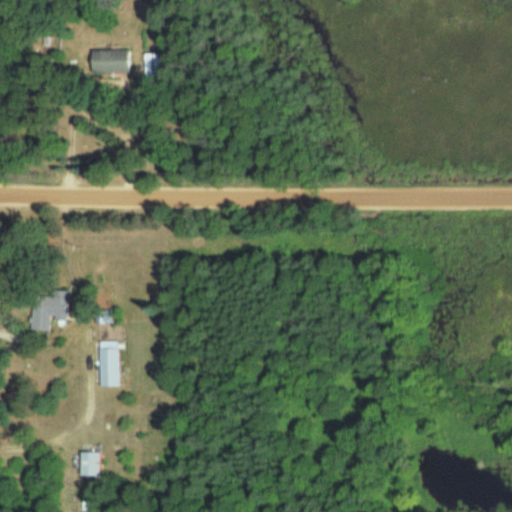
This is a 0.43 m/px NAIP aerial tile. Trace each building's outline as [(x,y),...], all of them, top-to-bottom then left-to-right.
[(133,50),(133,72),(96,72),(96,50),(133,50)] [(166,52),(143,52),(143,77),(166,77),(166,52)] [(68,289),(52,288),(52,295),(31,294),(29,328),(48,329),(49,315),(66,316),(68,289)] [(98,386),(118,386),(118,341),(98,341),(98,386)] [(97,474),(97,451),(78,451),(78,474),(97,474)]
